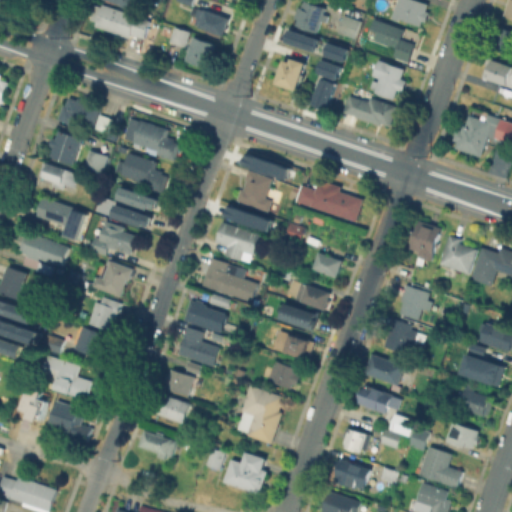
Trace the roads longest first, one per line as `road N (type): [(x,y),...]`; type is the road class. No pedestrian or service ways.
road 1 (residential): [(80,511),(268,0)]
road 2 (residential): [(285,511),(469,0)]
road 3 (tertiary): [(511,208),(0,34)]
road 4 (residential): [(224,511),(0,440)]
road 5 (residential): [(0,187),(67,0)]
